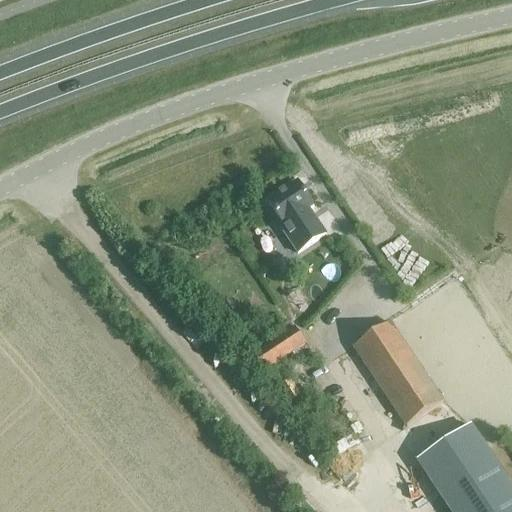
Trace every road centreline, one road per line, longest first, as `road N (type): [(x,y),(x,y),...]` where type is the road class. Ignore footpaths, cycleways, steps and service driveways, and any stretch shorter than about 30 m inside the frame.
road 1 (unclassified): [(0,189),(81,146),(255,82),(511,16)]
road 2 (trunk): [(0,111),(158,53),(340,0)]
road 3 (trunk): [(207,0),(0,72)]
